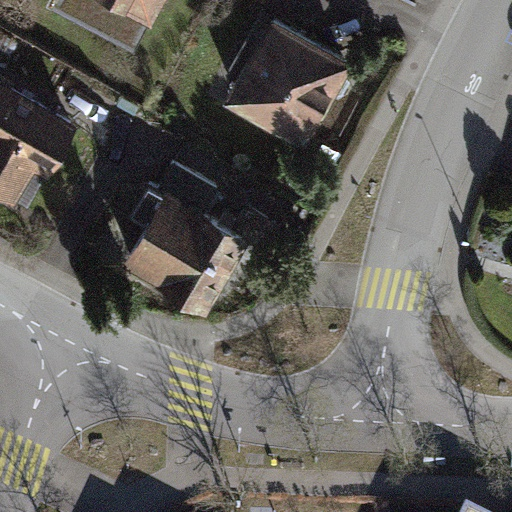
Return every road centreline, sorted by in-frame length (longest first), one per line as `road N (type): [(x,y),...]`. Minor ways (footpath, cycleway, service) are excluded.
road 1 (residential): [(375,420),(418,223),(505,0)]
road 2 (residential): [(375,420),(191,393),(70,339)]
road 3 (residential): [(70,339),(2,511)]
road 4 (residential): [(511,426),(375,420)]
